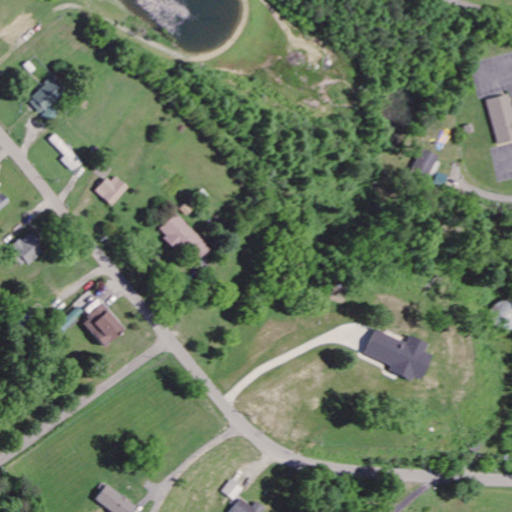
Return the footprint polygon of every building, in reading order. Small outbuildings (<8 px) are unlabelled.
[(29,102),(42,116),(64,94),(51,80),(29,102)] [(497,146),(511,141),(511,111),(508,95),(486,101),(497,146)] [(66,157),(61,162),(73,173),(83,163),(54,135),(49,141),(66,157)] [(413,172),(430,179),(439,157),(423,150),(413,172)] [(112,207),(129,189),(114,175),(97,193),(112,207)] [(0,209),(8,203),(0,194),(0,209)] [(209,250),(176,214),(159,230),(192,265),(209,250)] [(42,250),(27,233),(7,253),(22,269),(42,250)] [(80,323),(103,349),(124,330),(101,305),(80,323)] [(361,358),(411,378),(419,381),(429,356),(423,353),(427,345),(407,337),(405,343),(372,330),(361,358)] [(244,489),(232,480),(223,493),(235,502),(244,489)] [(133,511),(136,508),(108,485),(95,500),(109,511),(133,511)] [(256,503),(253,508),(241,500),(232,511),(263,511),(265,509),(256,503)]
